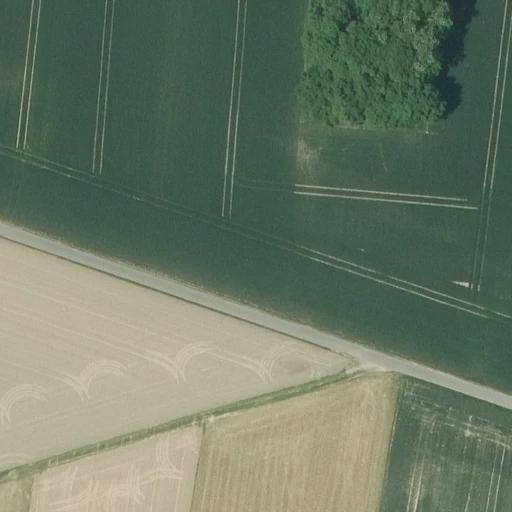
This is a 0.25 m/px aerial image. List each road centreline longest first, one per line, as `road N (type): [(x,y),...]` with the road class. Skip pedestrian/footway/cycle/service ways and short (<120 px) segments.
road 1 (track): [(511,415),(0,244)]
road 2 (track): [(375,372),(0,494)]
